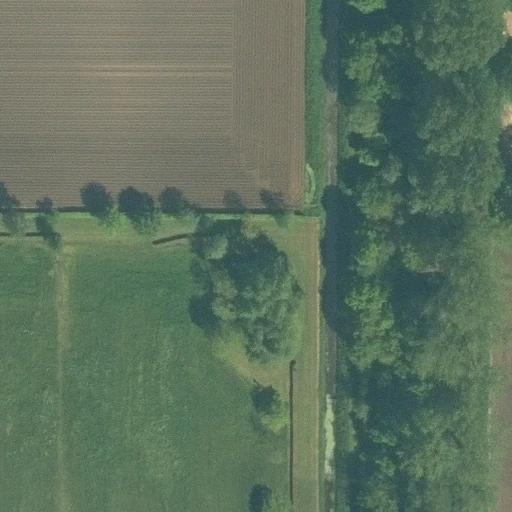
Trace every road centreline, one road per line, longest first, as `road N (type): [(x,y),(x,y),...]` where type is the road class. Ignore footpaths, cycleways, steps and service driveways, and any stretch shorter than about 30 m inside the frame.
road 1 (track): [(354,0),(351,511)]
road 2 (track): [(450,511),(454,271)]
